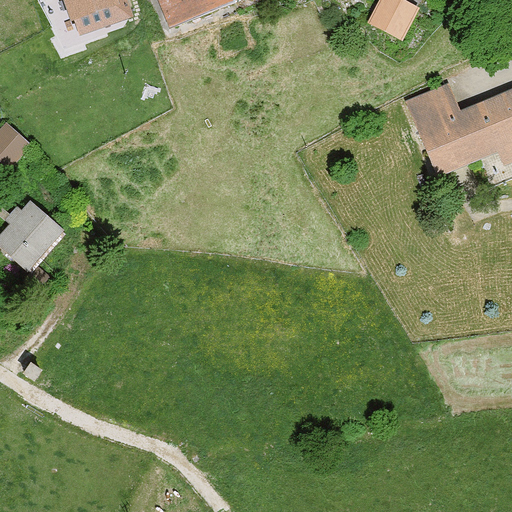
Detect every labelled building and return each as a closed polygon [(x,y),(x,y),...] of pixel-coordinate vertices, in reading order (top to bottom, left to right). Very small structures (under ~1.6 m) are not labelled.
[(77,38),(130,20),(122,0),(57,0),(65,23),(71,21),(77,38)] [(152,0),(164,32),(227,9),(223,0),(152,0)] [(223,0),(227,9),(252,0),(223,0)] [(397,0),(381,0),(367,27),(402,46),(420,13),(397,0)] [(404,104),(434,182),(499,158),(503,168),(511,164),(511,93),(458,114),(448,87),(404,104)] [(3,126),(0,130),(0,162),(11,172),(30,148),(3,126)] [(63,234),(27,206),(0,240),(0,257),(27,279),(63,234)]
